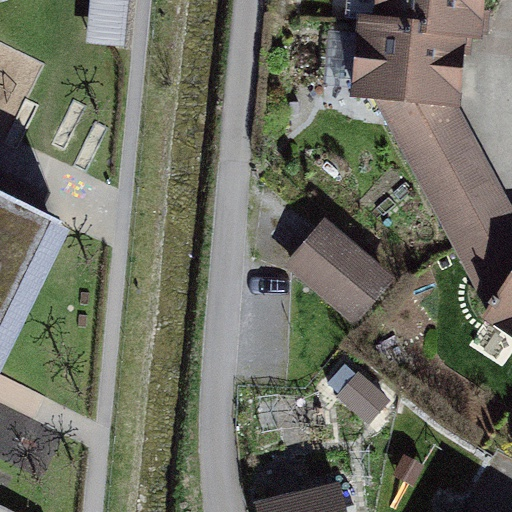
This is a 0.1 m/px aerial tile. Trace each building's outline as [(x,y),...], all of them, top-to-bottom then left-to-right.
[(132,0),(91,0),(88,41),(129,44),(132,0)] [(374,0),(373,13),(360,11),(351,92),(373,94),(459,103),(467,32),(484,33),(487,0),(374,0)] [(511,203),(459,103),(373,94),(488,309),(511,271),(511,203)] [(0,350),(61,223),(0,193),(0,350)] [(395,274),(325,214),(284,262),(354,322),(395,274)] [(511,271),(488,309),(485,313),(511,330),(511,271)] [(391,397),(359,369),(337,395),(369,423),(391,397)] [(349,511),(340,473),(253,496),(257,511),(349,511)]
